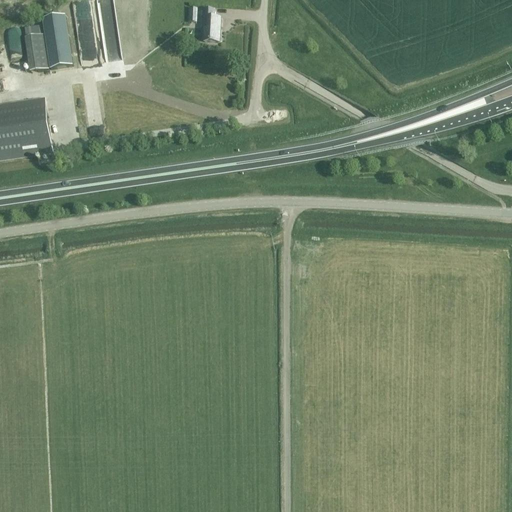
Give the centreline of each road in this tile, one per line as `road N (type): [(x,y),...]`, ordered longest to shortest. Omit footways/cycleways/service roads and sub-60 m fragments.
road 1 (unclassified): [(0,234),(249,204),(511,213)]
road 2 (trunk): [(0,198),(346,143)]
road 3 (unclassified): [(511,191),(279,67),(264,36),(264,0)]
road 4 (track): [(289,203),(286,511)]
road 5 (trunk): [(511,81),(346,143)]
road 6 (trunk): [(346,143),(416,132),(511,99)]
